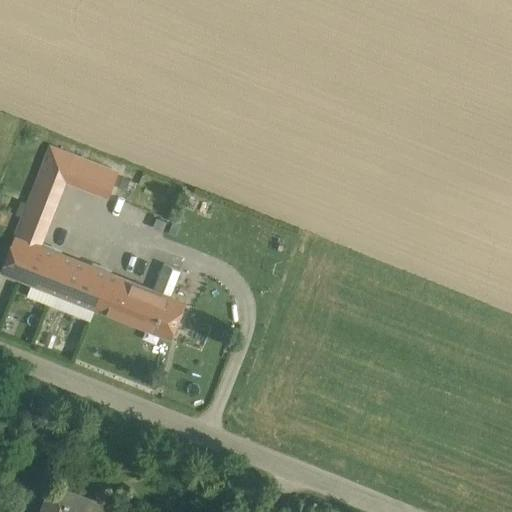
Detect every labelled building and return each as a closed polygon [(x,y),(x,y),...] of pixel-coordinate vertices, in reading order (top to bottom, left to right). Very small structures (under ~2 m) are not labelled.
[(118,173),(51,147),(36,184),(60,194),(66,181),(108,197),(108,198),(108,199),(118,173)] [(60,194),(36,184),(15,237),(39,246),(60,194)] [(39,246),(15,237),(2,271),(95,308),(109,274),(39,246)] [(180,271),(164,264),(154,291),(170,298),(180,271)] [(154,291),(109,274),(95,308),(172,338),(185,304),(170,298),(154,291)] [(118,511),(55,488),(45,511),(118,511)]
